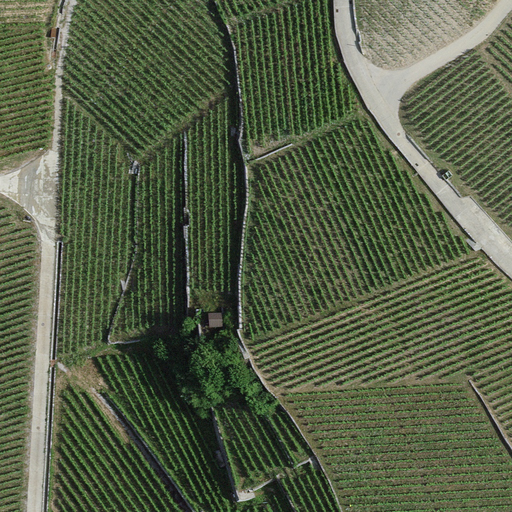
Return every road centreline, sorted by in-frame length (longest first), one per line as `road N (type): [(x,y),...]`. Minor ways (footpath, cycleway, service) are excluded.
road 1 (track): [(75,0),(54,183),(37,511)]
road 2 (track): [(345,0),(368,92),(511,260)]
road 3 (track): [(368,92),(456,49),(511,0)]
